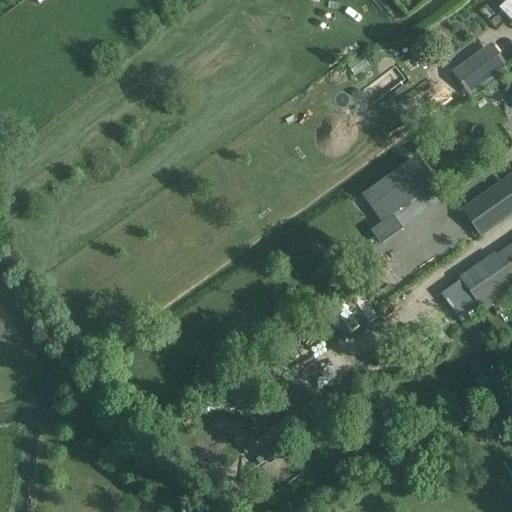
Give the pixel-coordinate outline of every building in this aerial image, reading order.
[(511,0),(509,0),(500,9),(511,21),(511,0)] [(492,45),(464,65),(452,74),(468,96),(480,87),(508,67),(492,45)] [(361,57),(347,67),(354,77),(369,67),(361,57)] [(371,189),(362,196),(381,223),(371,231),(381,245),(402,229),(392,216),(413,201),(433,186),(413,158),(371,189)] [(511,174),(462,212),(480,237),(511,213),(511,174)] [(494,253),(460,277),(484,311),(511,292),(511,232),(499,242),(504,249),(496,255),(494,253)] [(460,280),(441,294),(461,324),(481,310),(460,280)] [(511,413),(492,426),(499,436),(511,428),(511,413)]
